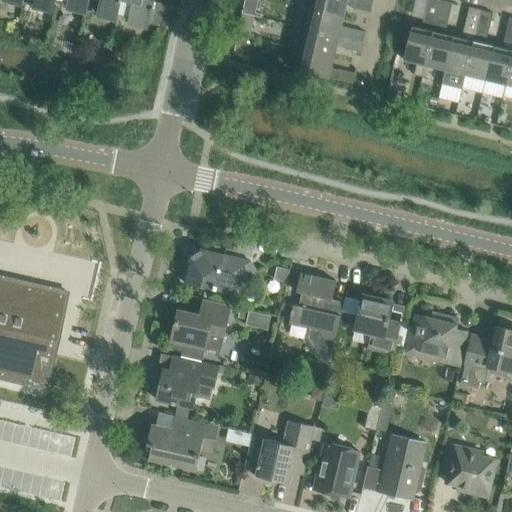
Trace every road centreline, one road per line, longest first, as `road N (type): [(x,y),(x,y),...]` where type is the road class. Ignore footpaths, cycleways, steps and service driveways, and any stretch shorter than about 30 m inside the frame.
road 1 (residential): [(162,167),(90,472)]
road 2 (unclassified): [(344,210),(335,254),(511,299)]
road 3 (tertiary): [(344,210),(162,167)]
road 4 (tertiary): [(511,252),(344,210)]
road 5 (residential): [(162,167),(198,0)]
road 6 (tertiary): [(162,167),(0,142)]
road 7 (residential): [(232,511),(90,472)]
